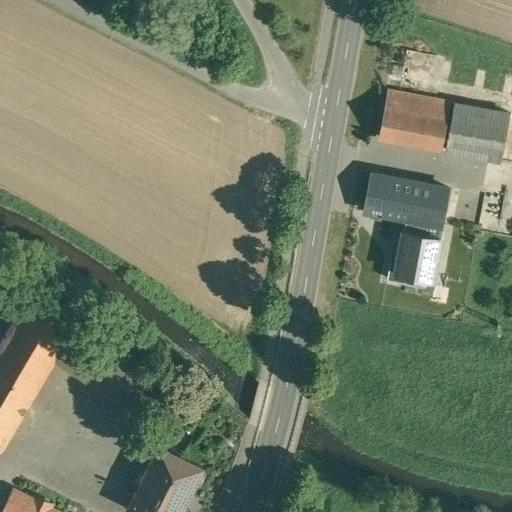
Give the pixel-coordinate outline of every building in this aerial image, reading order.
[(450,98),(386,86),(377,136),(441,147),(450,98)] [(456,97),(447,147),(502,157),(511,107),(456,97)] [(451,180),(372,166),(365,205),(405,213),(428,217),(444,220),(451,180)] [(426,231),(428,217),(405,213),(393,280),(432,287),(441,233),(426,231)] [(37,281),(0,345),(0,446),(3,449),(55,358),(81,313),(84,308),(37,281)] [(81,313),(55,358),(154,414),(180,370),(81,313)] [(160,435),(127,500),(150,511),(181,511),(208,458),(160,435)] [(13,487),(0,511),(61,511),(52,507),(54,503),(34,494),(33,497),(13,487)]
